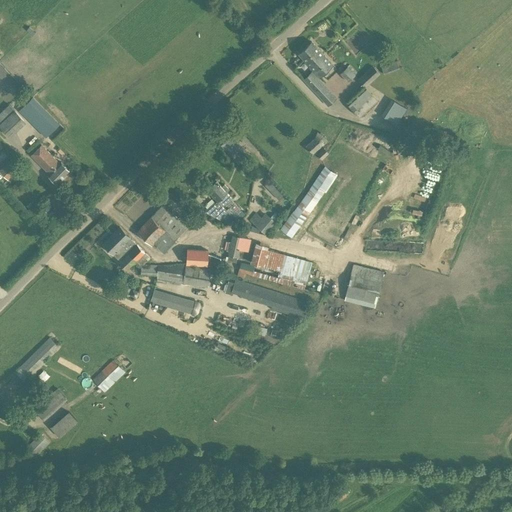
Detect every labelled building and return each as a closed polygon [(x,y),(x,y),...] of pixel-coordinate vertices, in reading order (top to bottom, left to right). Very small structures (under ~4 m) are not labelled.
[(328,105),(336,98),(318,78),(333,64),(312,41),(298,54),(313,70),(304,79),(328,105)] [(384,74),(400,69),(396,60),(381,66),(384,74)] [(347,82),(355,75),(355,74),(357,72),(349,64),(340,73),(347,82)] [(365,87),(380,74),(373,67),(359,80),(365,87)] [(365,87),(347,103),(360,117),(378,101),(365,87)] [(47,135),(59,123),(33,97),(21,109),(47,135)] [(394,100),(384,116),(396,123),(406,107),(394,100)] [(14,110),(9,104),(0,112),(0,126),(10,137),(26,122),(15,109),(14,110)] [(312,154),(327,139),(321,132),(306,146),(312,154)] [(237,161),(247,152),(232,136),(222,144),(237,161)] [(60,163),(41,144),(31,155),(49,173),(48,174),(56,183),(70,169),(61,161),(60,163)] [(321,160),(329,153),(323,147),(316,154),(321,160)] [(10,159),(8,157),(0,165),(2,167),(0,168),(0,171),(8,180),(19,168),(10,159)] [(292,237),(323,193),(336,173),(325,165),(306,194),(294,211),(293,210),(280,229),(292,237)] [(215,179),(206,187),(218,200),(206,212),(233,225),(239,220),(228,208),(226,210),(221,204),(230,196),(227,192),(227,191),(226,191),(228,189),(224,184),(222,186),(217,180),(216,181),(215,179)] [(278,199),(284,193),(270,180),(264,186),(278,199)] [(164,251),(186,228),(162,205),(137,231),(152,245),(154,242),(164,251)] [(261,217),(256,212),(249,220),(260,229),(266,234),(277,222),(276,222),(279,219),(273,214),(271,217),(265,212),(261,217)] [(144,263),(150,257),(137,244),(119,227),(110,236),(135,261),(136,260),(139,263),(144,263)] [(247,251),(250,239),(241,237),(232,235),(231,242),(229,242),(227,250),(229,251),(228,254),(227,260),(236,262),(237,257),(239,249),(247,251)] [(126,270),(135,261),(110,236),(103,243),(120,260),(118,262),(126,270)] [(306,278),(311,261),(268,249),(269,246),(256,242),(250,263),(255,264),(254,266),(240,262),(236,276),(244,279),(246,273),(303,289),(306,278)] [(218,269),(221,258),(208,253),(208,250),(187,249),(186,264),(207,265),(218,269)] [(374,307),(381,279),(383,271),(353,263),(344,299),(374,307)] [(210,269),(186,265),(186,264),(163,265),(157,265),(141,264),(141,273),(156,274),(157,279),(208,287),(210,269)] [(304,319),(309,302),(235,279),(234,283),(231,291),(240,294),(240,295),(272,305),(271,309),(304,319)] [(229,281),(225,292),(231,294),(231,291),(234,283),(229,281)] [(23,380),(28,375),(58,345),(50,337),(20,366),(21,367),(15,372),(23,380)] [(105,391),(125,371),(114,360),(94,380),(105,391)] [(43,420),(68,399),(58,387),(33,408),(43,420)] [(8,395),(3,390),(0,394),(0,393),(0,407),(3,410),(10,404),(5,399),(5,398),(8,395)] [(15,417),(21,412),(15,405),(9,411),(15,417)] [(60,437),(78,421),(69,411),(50,427),(51,427),(45,432),(53,441),(59,436),(60,437)] [(39,452),(49,442),(40,434),(26,449),(33,456),(38,451),(39,452)]
